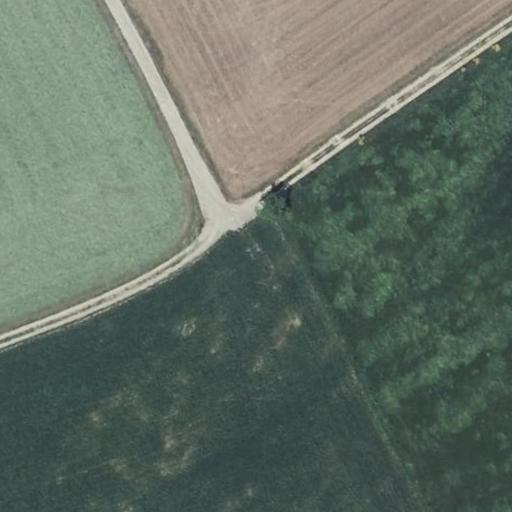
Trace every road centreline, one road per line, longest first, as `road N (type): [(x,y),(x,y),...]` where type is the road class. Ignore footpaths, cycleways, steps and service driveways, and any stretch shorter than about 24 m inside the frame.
road 1 (unclassified): [(115,0),(218,219),(202,245),(125,290),(0,342)]
road 2 (track): [(218,219),(247,212),(511,27)]
